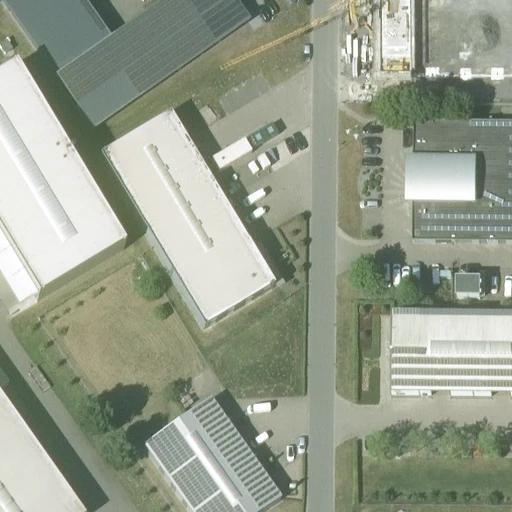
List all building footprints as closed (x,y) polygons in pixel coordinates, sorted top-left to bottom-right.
[(75,0),(0,0),(92,131),(247,23),(231,0),(175,0),(109,47),(75,0)] [(511,5),(384,4),(383,86),(511,87),(511,5)] [(170,117),(100,159),(204,332),(274,290),(170,117)] [(511,127),(415,126),(414,166),(409,175),(407,186),(409,196),(414,205),(413,246),(511,247),(511,127)] [(456,281),(456,301),(481,301),(481,282),(456,281)] [(511,316),(391,316),(391,398),(511,398),(511,316)] [(0,511),(78,511),(0,400),(0,511)] [(261,511),(276,502),(206,403),(140,451),(183,511),(261,511)]
